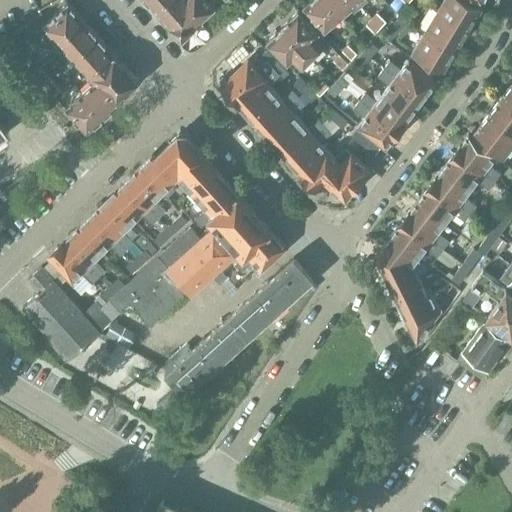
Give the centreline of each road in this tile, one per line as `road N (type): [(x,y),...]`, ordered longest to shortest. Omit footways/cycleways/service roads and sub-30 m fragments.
road 1 (residential): [(336,252),(485,60),(511,6)]
road 2 (residential): [(349,271),(206,492)]
road 3 (residential): [(0,270),(185,92)]
road 4 (residential): [(336,252),(185,92)]
road 5 (residential): [(150,474),(0,380)]
road 6 (residential): [(405,511),(495,392)]
road 7 (residential): [(273,0),(185,92)]
road 8 (residential): [(185,92),(105,0)]
